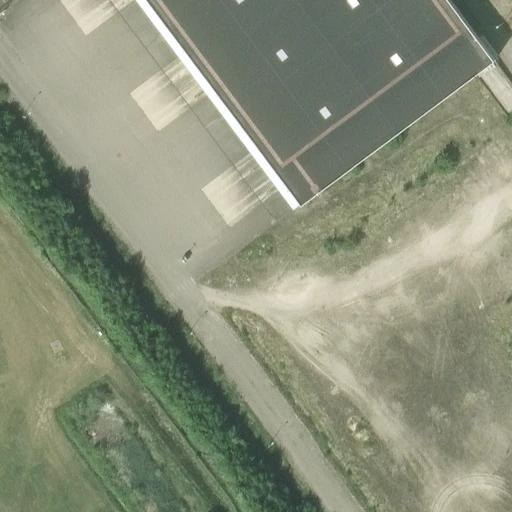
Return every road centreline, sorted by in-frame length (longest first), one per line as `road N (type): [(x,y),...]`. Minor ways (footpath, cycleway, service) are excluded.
road 1 (unknown): [(45,108),(145,28)]
road 2 (unknown): [(116,205),(217,129)]
